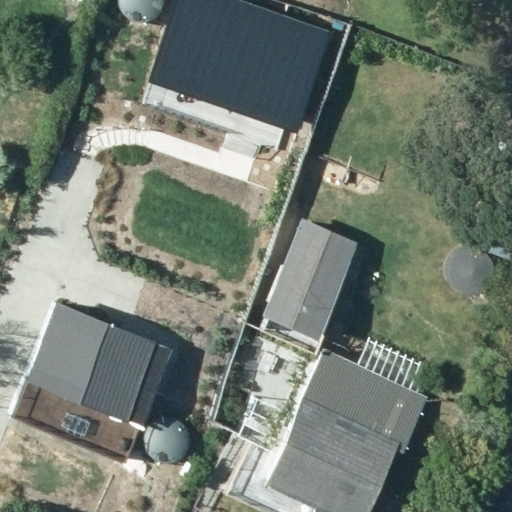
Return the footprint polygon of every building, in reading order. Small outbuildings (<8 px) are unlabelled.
[(235,44),(282,59),(293,25),(245,10),(235,44)] [(217,71),(234,25),(204,13),(186,58),(217,71)] [(283,106),(223,91),(216,122),(274,137),(283,106)] [(511,230),(470,212),(456,244),(498,263),(511,233),(511,230)] [(238,244),(190,221),(174,253),(223,276),(238,244)] [(292,222),(246,318),(305,346),(350,248),(292,222)] [(45,307),(12,383),(130,433),(163,355),(45,307)] [(356,511),(388,444),(397,449),(422,398),(411,393),(422,369),(364,342),(351,369),(324,355),(310,383),(304,380),(252,492),(293,511),(356,511)]
